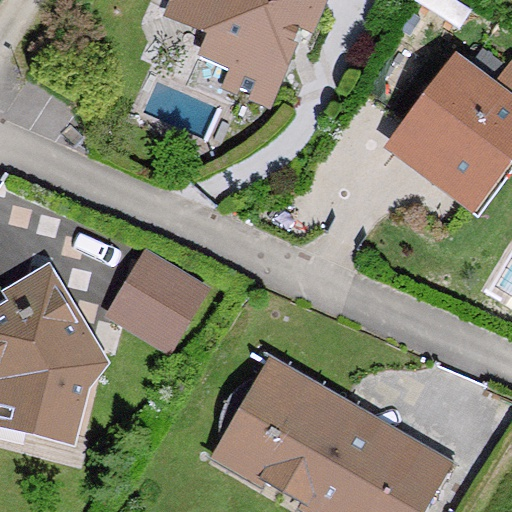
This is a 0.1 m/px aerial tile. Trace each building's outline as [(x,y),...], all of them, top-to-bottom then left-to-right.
[(314,21),(321,0),(180,0),(176,11),(219,28),(209,55),(241,67),(232,84),(269,99),(302,18),(314,21)] [(410,127),(393,149),(467,203),(478,210),(511,162),(511,70),(496,93),(455,63),(410,127)] [(145,259),(112,312),(167,346),(200,293),(145,259)] [(68,307),(47,275),(15,295),(20,306),(0,317),(0,373),(7,375),(1,404),(37,413),(33,428),(73,438),(94,347),(68,307)] [(303,508),(309,511),(353,511),(367,488),(409,511),(433,511),(459,466),(412,441),(406,452),(400,462),(339,429),(339,421),(334,415),(328,411),(319,411),(326,399),(279,372),(273,382),(260,382),(251,385),(244,389),(237,396),(230,405),(226,415),(223,426),(224,438),(225,444),(242,454),(233,470),(275,493),(285,477),(312,490),(303,508)] [(409,511),(367,488),(353,511),(409,511)]
